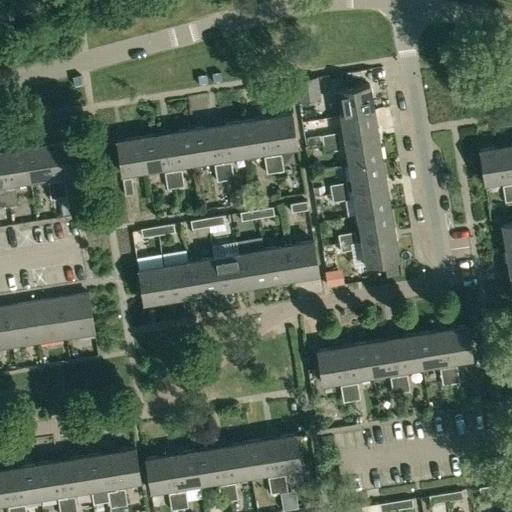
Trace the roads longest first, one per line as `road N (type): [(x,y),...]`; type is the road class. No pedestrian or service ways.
road 1 (residential): [(0,433),(149,411),(302,305),(447,282),(400,1)]
road 2 (residential): [(0,81),(331,0)]
road 3 (residential): [(363,462),(511,439)]
